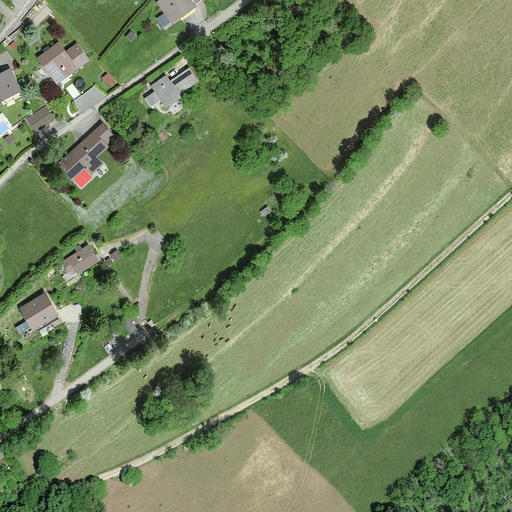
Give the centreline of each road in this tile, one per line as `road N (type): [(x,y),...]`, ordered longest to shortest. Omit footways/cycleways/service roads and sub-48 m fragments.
road 1 (track): [(511,195),(319,365),(149,459),(25,511)]
road 2 (residential): [(0,182),(25,156),(246,0)]
road 3 (residential): [(139,341),(0,438)]
